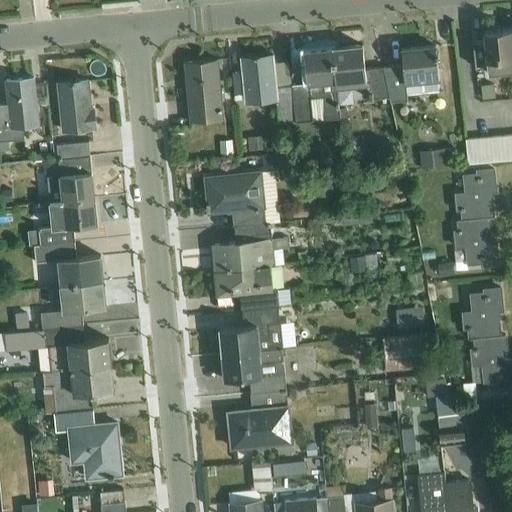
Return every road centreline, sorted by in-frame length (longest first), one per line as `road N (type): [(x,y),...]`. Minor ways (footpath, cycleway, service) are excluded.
road 1 (residential): [(131,25),(182,511)]
road 2 (residential): [(403,0),(131,25)]
road 3 (residential): [(131,25),(0,40)]
